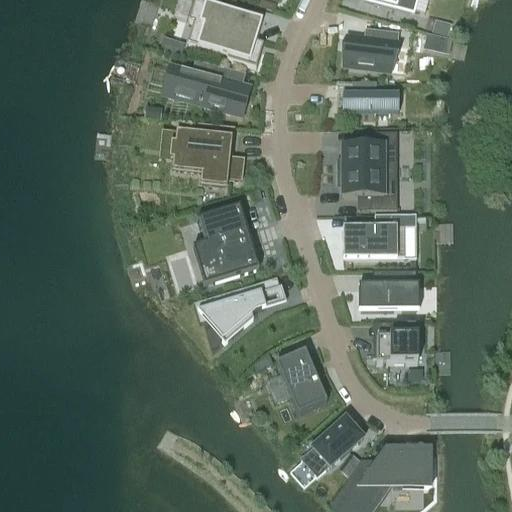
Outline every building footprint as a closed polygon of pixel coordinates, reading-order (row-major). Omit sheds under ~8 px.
[(364,0),(364,3),(409,15),(413,0),(364,0)] [(255,72),(257,66),(263,47),(255,45),(262,24),(194,4),(188,25),(192,26),(186,47),(226,59),(225,62),(255,72)] [(450,28),(435,24),(432,35),(447,39),(450,28)] [(391,76),(394,50),(397,51),(399,37),(373,34),(371,45),(347,42),(343,70),(391,76)] [(426,38),(423,49),(445,54),(449,55),(451,43),(449,43),(426,38)] [(180,58),(182,49),(175,46),(172,55),(180,58)] [(170,71),(162,100),(241,121),(249,91),(226,85),(229,74),(194,64),(191,76),(181,74),(181,73),(170,71)] [(341,119),(390,119),(390,99),(376,99),(375,87),(352,87),(352,99),(341,99),(341,119)] [(159,123),(160,114),(146,112),(145,122),(159,123)] [(173,137),(171,162),(175,162),(175,164),(174,173),(203,176),(202,188),(224,190),(225,182),(240,184),(242,164),(231,163),(234,132),(230,131),(227,131),(197,128),(196,137),(196,140),(173,137)] [(337,164),(337,176),(396,176),(396,137),(368,137),(368,151),(341,151),(341,164),(337,164)] [(337,176),(337,188),(341,188),(341,201),(356,201),(368,201),(369,215),(396,215),(396,176),(337,176)] [(261,203),(258,194),(250,197),(253,206),(261,203)] [(215,286),(255,274),(258,273),(239,210),(236,211),(196,223),(204,248),(192,251),(204,290),(215,286)] [(354,232),(342,232),(342,243),(342,264),(404,263),(403,233),(415,233),(415,220),(374,220),(374,232),(354,232)] [(360,289),(360,315),(416,315),(415,276),(372,276),(372,289),(360,289)] [(199,328),(206,326),(224,347),(253,323),(251,316),(285,306),(281,290),(278,291),(276,283),(194,308),(199,328)] [(376,368),(417,368),(417,341),(416,341),(416,327),(388,327),(388,343),(373,343),(373,362),(372,362),(372,363),(376,363),(376,368)] [(297,419),(326,407),(304,355),(275,368),(297,419)] [(254,370),(256,376),(272,369),(268,358),(254,370)] [(362,443),(344,424),(336,431),(333,428),(317,442),(320,445),(311,453),(329,473),(362,443)] [(375,466),(361,466),(339,497),(349,505),(346,509),(344,511),(370,511),(380,500),(379,499),(386,490),(391,490),(392,492),(401,492),(401,490),(423,490),(423,464),(423,457),(399,457),(396,462),(384,453),(375,466)] [(359,466),(352,461),(344,472),(351,477),(359,466)]
